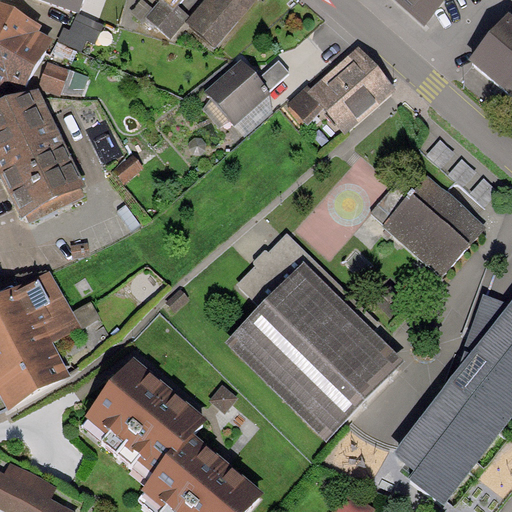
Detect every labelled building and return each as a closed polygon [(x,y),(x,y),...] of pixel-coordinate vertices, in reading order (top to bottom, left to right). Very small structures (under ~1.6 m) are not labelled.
[(35,0),(79,16),(85,0),(35,0)] [(191,18),(177,6),(173,11),(160,0),(145,18),(171,40),(185,24),(191,18)] [(261,0),(205,0),(191,18),(185,24),(217,52),(261,0)] [(391,0),(424,30),(451,0),(391,0)] [(0,4),(0,47),(36,67),(53,40),(39,33),(41,27),(0,4)] [(511,17),(509,15),(469,63),(511,98),(511,17)] [(0,105),(22,96),(36,67),(0,47),(0,105)] [(397,91),(358,48),(310,90),(307,87),(287,104),(308,127),(324,113),(346,136),(397,91)] [(241,61),(204,92),(235,127),(271,95),(269,93),(258,80),(241,61)] [(47,62),(38,89),(60,97),(62,94),(81,98),(89,77),(47,62)] [(279,62),(258,80),(269,93),(290,74),(279,62)] [(0,105),(0,180),(19,220),(86,189),(38,89),(22,96),(0,105)] [(143,168),(130,154),(111,171),(124,185),(143,168)] [(487,228),(427,177),(382,228),(441,280),(487,228)] [(255,268),(238,284),(260,309),(225,343),(328,445),(403,366),(374,333),(381,324),(288,232),(269,253),(266,251),(252,265),(255,268)] [(49,273),(0,299),(0,395),(9,412),(71,379),(53,345),(80,331),(49,273)] [(511,421),(511,304),(511,305),(484,296),(457,372),(394,456),(415,474),(409,482),(444,509),(511,421)] [(208,422),(134,360),(85,418),(153,476),(173,453),(177,457),(194,437),(208,422)] [(251,511),(265,496),(194,437),(177,457),(173,453),(153,476),(141,492),(165,511),(251,511)] [(5,475),(0,472),(0,510),(3,511),(74,511),(52,500),(57,489),(11,464),(5,475)] [(373,511),(375,509),(347,491),(333,511),(373,511)]
